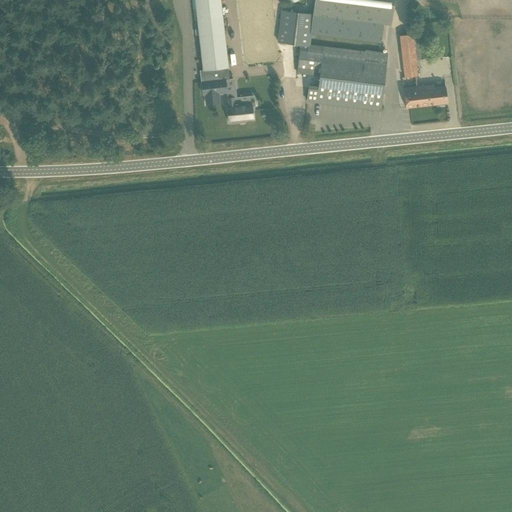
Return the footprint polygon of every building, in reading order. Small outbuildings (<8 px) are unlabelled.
[(220,0),(194,0),(204,82),(201,82),(202,95),(205,95),(206,105),(219,103),(218,93),(226,92),(225,79),(220,80),(219,68),(228,67),(220,0)] [(315,0),(314,13),(390,23),(392,0),(315,0)] [(364,49),(363,51),(310,46),(313,14),(282,11),(278,42),(300,44),(297,72),(318,73),(316,88),(308,87),(307,101),(380,110),(386,51),(364,49)] [(413,42),(401,44),(404,77),(417,76),(413,42)] [(404,98),(406,107),(447,103),(446,93),(445,87),(434,88),(434,84),(404,88),(404,98)] [(226,98),(229,122),(252,119),(251,105),(236,106),(235,97),(226,98)]
